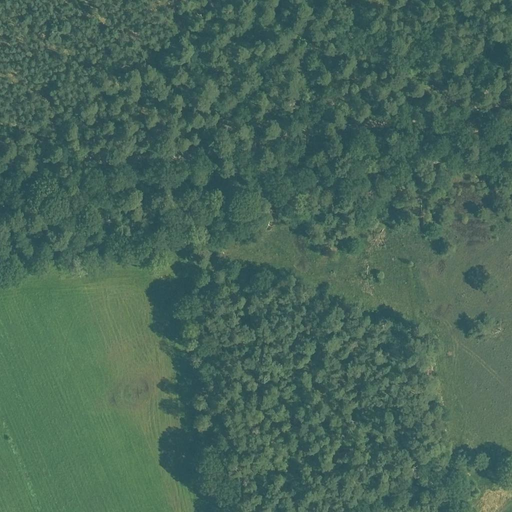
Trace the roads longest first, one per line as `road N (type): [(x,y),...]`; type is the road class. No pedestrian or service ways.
road 1 (track): [(0,162),(68,160),(511,97)]
road 2 (track): [(319,0),(245,90),(184,144)]
road 3 (track): [(395,113),(511,44)]
